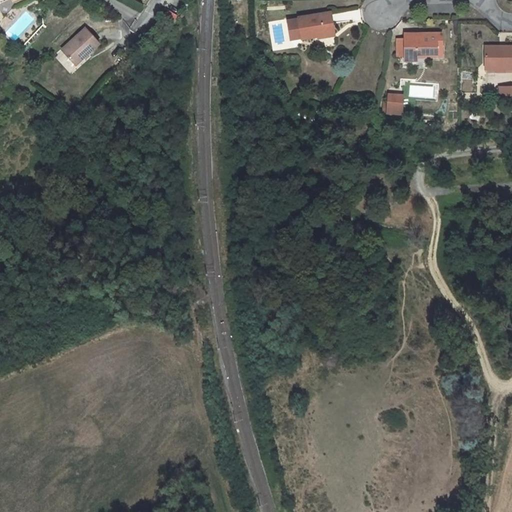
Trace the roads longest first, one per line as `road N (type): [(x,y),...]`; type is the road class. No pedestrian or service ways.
road 1 (track): [(511,386),(493,382),(431,261),(439,222),(430,197)]
road 2 (residential): [(511,150),(441,157),(415,175),(430,197),(511,185)]
